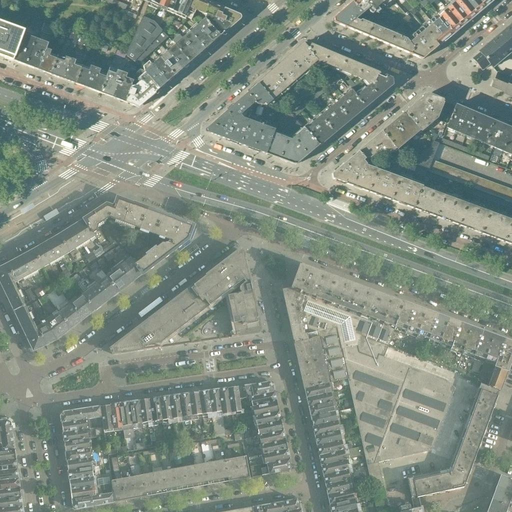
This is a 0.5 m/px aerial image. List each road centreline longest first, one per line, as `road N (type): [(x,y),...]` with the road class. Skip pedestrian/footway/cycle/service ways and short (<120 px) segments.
road 1 (primary): [(162,185),(511,307)]
road 2 (residential): [(240,228),(511,328)]
road 3 (primary): [(511,283),(248,185)]
road 4 (residential): [(30,378),(86,347),(240,228)]
road 5 (residential): [(511,260),(299,183)]
road 6 (residential): [(283,366),(278,344),(107,369),(103,392)]
road 7 (residential): [(266,13),(123,136)]
road 8 (residential): [(103,392),(283,366)]
road 9 (residential): [(299,183),(426,80)]
road 10 (residential): [(160,511),(310,485)]
road 11 (residential): [(0,254),(127,173)]
road 12 (residential): [(193,120),(304,25)]
road 13 (residential): [(426,80),(304,25)]
road 14 (residential): [(310,485),(283,366)]
